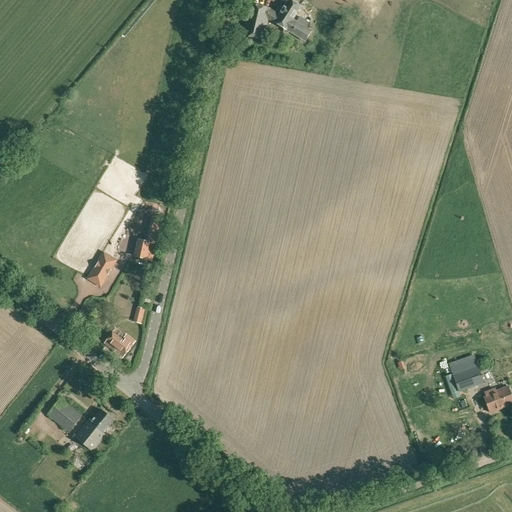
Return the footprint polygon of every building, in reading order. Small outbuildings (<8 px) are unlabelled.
[(293,20),(301,6),(290,0),(287,0),(279,14),(270,8),(250,5),(242,36),(263,41),(268,20),(273,23),(274,22),(285,29),(284,31),(287,33),(288,31),(305,41),(311,31),(293,20)] [(150,260),(153,243),(138,239),(134,256),(150,260)] [(103,286),(109,275),(97,268),(91,279),(103,286)] [(142,324),(146,309),(141,308),(137,323),(142,324)] [(125,335),(116,328),(104,343),(123,357),(135,341),(126,334),(125,335)] [(458,392),(484,383),(478,363),(451,372),(458,392)] [(511,404),(511,396),(508,386),(496,390),(495,388),(485,392),(486,396),(484,397),(490,412),(511,404)] [(69,433),(82,415),(60,398),(47,415),(69,433)] [(103,433),(114,420),(101,410),(94,418),(92,421),(89,419),(75,437),(93,451),(106,434),(103,433)]
